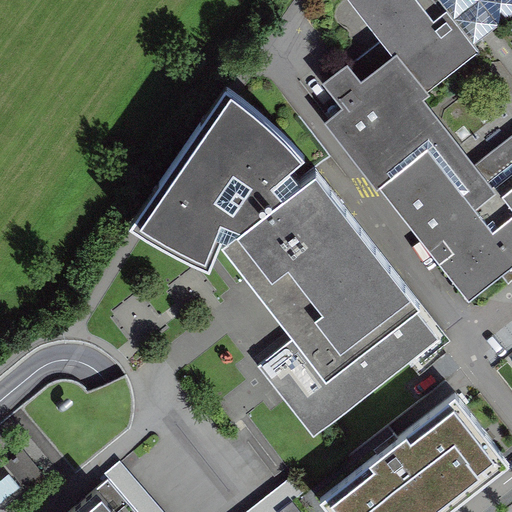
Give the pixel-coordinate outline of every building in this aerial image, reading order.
[(321,114),(469,297),(508,266),(511,262),(511,138),(477,167),(419,97),(478,50),(446,10),(433,21),(415,0),(511,0),(511,22),(508,26),(511,31),(511,0),(346,0),(393,57),(321,114)] [(233,91),(148,222),(215,256),(229,235),(277,291),(305,329),(265,356),(319,431),(445,329),(316,169),(300,179),(290,167),(304,153),(274,127),(256,109),(233,91)] [(323,505),(328,511),(438,511),(439,511),(505,461),(457,400),(323,505)] [(47,476),(23,446),(4,462),(27,491),(47,476)] [(140,511),(110,477),(70,511),(140,511)]
